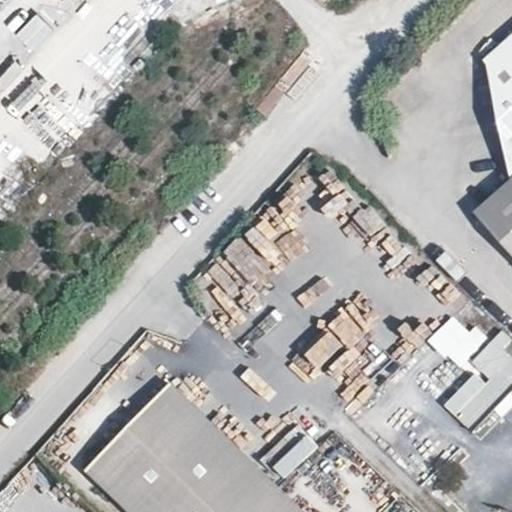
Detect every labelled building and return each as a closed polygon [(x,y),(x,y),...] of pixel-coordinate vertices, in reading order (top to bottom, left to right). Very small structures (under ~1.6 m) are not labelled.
[(0,0),(0,9),(8,0),(0,0)] [(511,37),(507,42),(510,112),(511,147),(511,163),(511,169),(478,201),(511,239),(511,37)] [(511,147),(510,112),(492,112),(492,147),(511,147)] [(494,380),(461,414),(478,431),(511,397),(511,349),(500,338),(476,362),(494,380)] [(275,362),(266,371),(300,402),(308,393),(275,362)] [(303,511),(169,388),(90,473),(132,511),(303,511)] [(303,425),(271,457),(293,478),(324,447),(303,425)]
